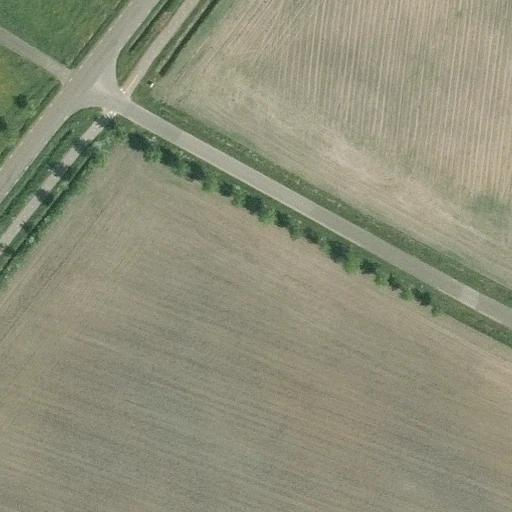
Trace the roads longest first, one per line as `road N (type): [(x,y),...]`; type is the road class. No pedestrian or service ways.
road 1 (unclassified): [(79,84),(511,309)]
road 2 (tertiary): [(0,185),(79,84)]
